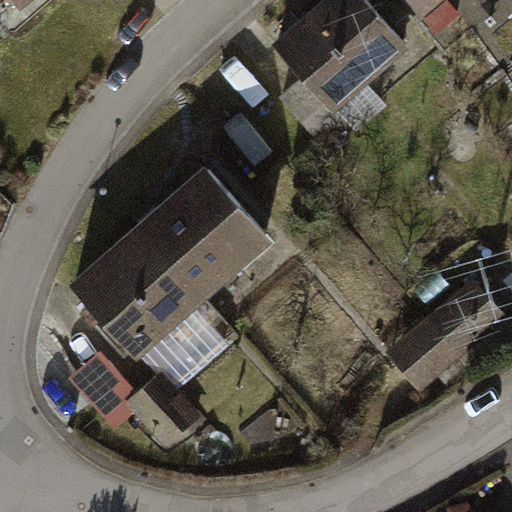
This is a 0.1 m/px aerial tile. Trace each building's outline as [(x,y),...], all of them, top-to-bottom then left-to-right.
[(17,0),(25,8),(33,0),(17,0)] [(369,0),(348,0),(290,52),(343,111),(413,49),(369,0)] [(412,0),(381,0),(400,29),(421,15),(412,0)] [(419,0),(434,17),(454,0),(419,0)] [(201,183),(136,241),(198,310),(263,253),(201,183)] [(136,241),(71,298),(133,368),(198,310),(136,241)] [(475,287),(400,345),(427,380),(502,322),(475,287)] [(162,378),(131,408),(165,442),(196,413),(162,378)]
